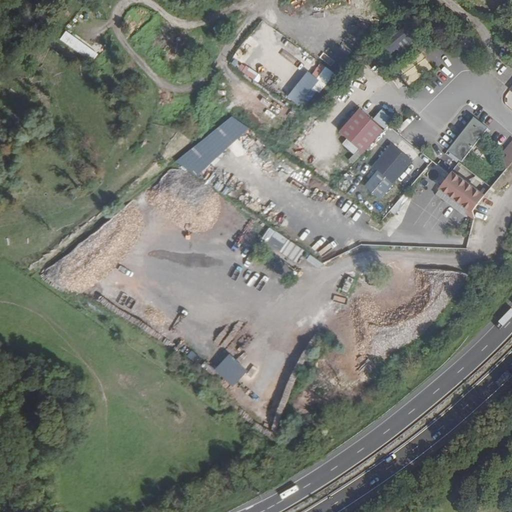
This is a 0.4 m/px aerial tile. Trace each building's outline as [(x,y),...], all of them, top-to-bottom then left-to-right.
[(383,43),(394,56),(417,37),(406,23),(383,43)] [(70,44),(91,60),(97,52),(76,36),(70,44)] [(396,71),(408,86),(432,67),(419,52),(396,71)] [(324,82),(331,70),(316,61),(308,73),(324,82)] [(361,152),(382,129),(357,106),(336,129),(361,152)] [(372,119),(385,126),(390,116),(378,109),(372,119)] [(176,156),(190,175),(247,132),(233,114),(176,156)] [(472,142),(485,126),(471,114),(444,145),(460,157),(465,151),(467,153),(475,144),(472,142)] [(375,167),(362,186),(379,199),(410,157),(388,141),(371,164),(375,167)] [(511,159),(511,148),(502,161),(503,162),(499,167),(503,170),(511,159)] [(438,184),(470,210),(484,193),(452,167),(438,184)] [(393,213),(408,198),(404,193),(389,209),(393,213)] [(286,238),(278,250),(296,262),(304,250),(286,238)] [(306,261),(318,268),(322,262),(309,255),(306,261)] [(230,385),(245,369),(227,352),(212,368),(230,385)]
